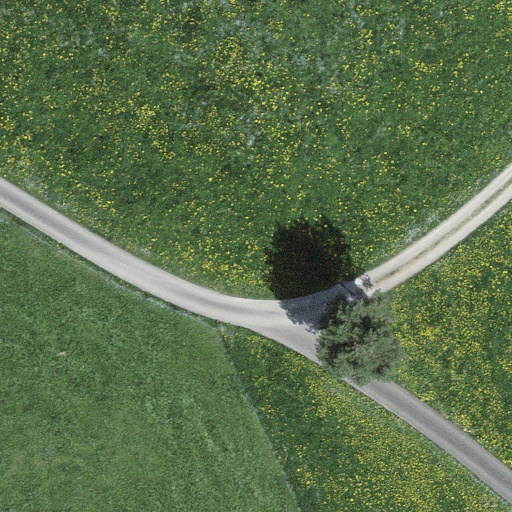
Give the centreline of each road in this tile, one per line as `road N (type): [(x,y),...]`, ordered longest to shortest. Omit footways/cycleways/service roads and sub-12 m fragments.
road 1 (track): [(511,485),(270,328),(192,307),(0,196)]
road 2 (track): [(511,169),(385,295),(270,328)]
